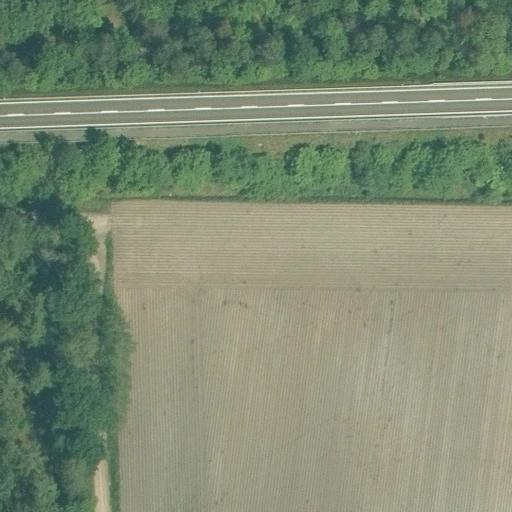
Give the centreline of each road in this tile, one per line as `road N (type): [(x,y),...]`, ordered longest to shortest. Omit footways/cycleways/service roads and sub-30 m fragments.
road 1 (tertiary): [(0,120),(511,103)]
road 2 (track): [(0,219),(89,222),(99,511)]
